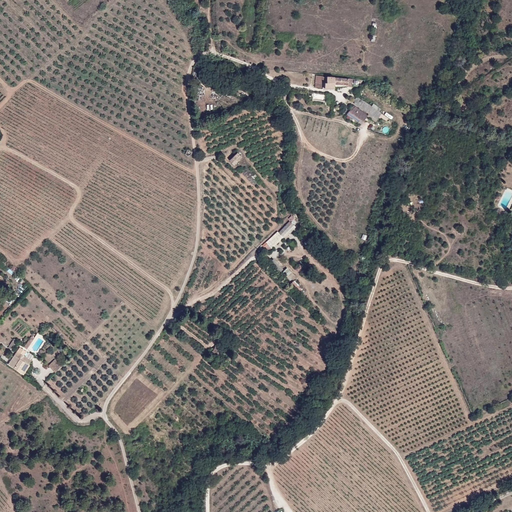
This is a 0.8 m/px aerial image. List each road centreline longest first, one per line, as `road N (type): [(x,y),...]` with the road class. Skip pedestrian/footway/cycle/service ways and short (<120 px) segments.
road 1 (unclassified): [(210,42),(188,69),(204,233),(195,268),(164,332),(100,417)]
road 2 (unclassified): [(384,258),(346,381),(316,431),(276,462),(227,464),(210,477),(207,511)]
road 3 (track): [(2,146),(79,188),(76,221),(169,291),(175,309)]
road 4 (track): [(207,45),(278,81),(304,145),(344,159),(355,155),(365,130)]
road 5 (track): [(339,397),(388,441),(426,511)]
road 6 (track): [(511,288),(384,258)]
